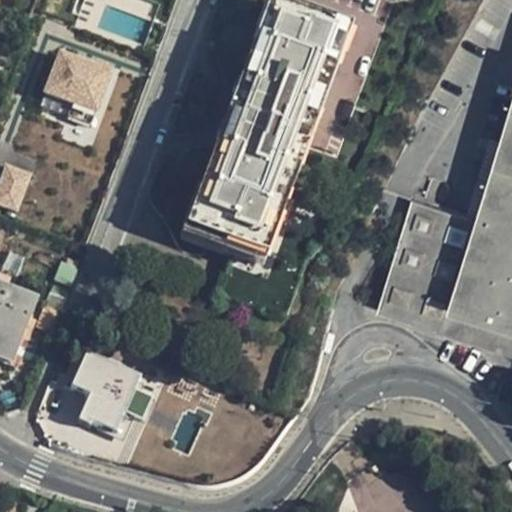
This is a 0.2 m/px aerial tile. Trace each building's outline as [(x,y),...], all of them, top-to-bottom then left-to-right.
[(0,0),(0,49),(19,0),(0,0)] [(262,262),(345,33),(271,7),(187,236),(262,262)] [(99,119),(113,69),(56,53),(42,103),(99,119)] [(378,313),(511,353),(511,114),(487,197),(481,217),(427,202),(415,198),(378,313)] [(0,205),(19,213),(33,174),(7,164),(0,181),(0,205)] [(481,217),(487,197),(434,179),(427,202),(481,217)] [(0,367),(10,371),(34,307),(0,293),(0,367)] [(88,359),(84,367),(79,379),(73,394),(91,400),(80,429),(92,434),(95,429),(118,439),(128,416),(139,391),(143,381),(88,359)] [(79,379),(84,367),(77,364),(72,376),(79,379)] [(139,391),(128,416),(137,420),(148,395),(139,391)]
